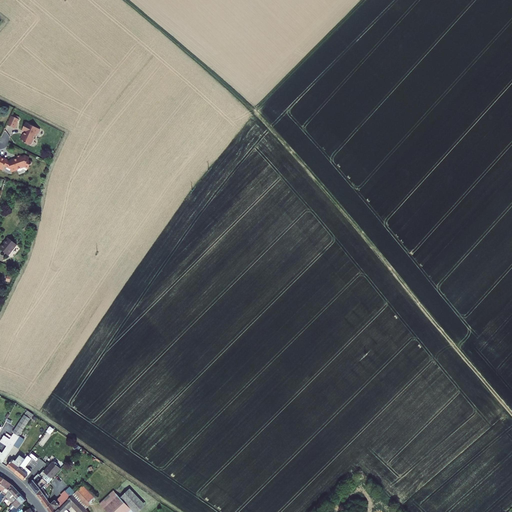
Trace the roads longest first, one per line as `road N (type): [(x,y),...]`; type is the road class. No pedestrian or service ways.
road 1 (track): [(254,110),(511,413)]
road 2 (track): [(254,110),(127,0)]
road 3 (track): [(363,0),(254,110)]
